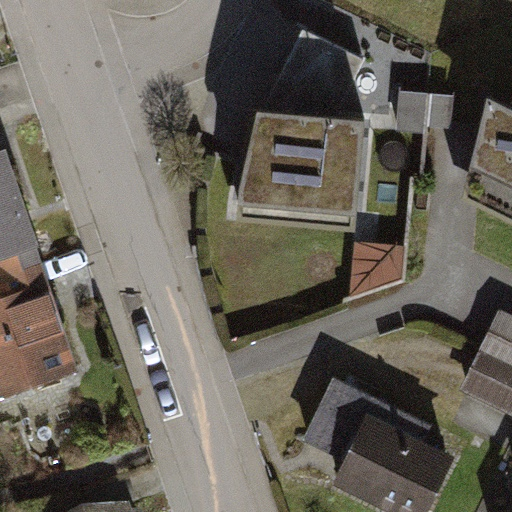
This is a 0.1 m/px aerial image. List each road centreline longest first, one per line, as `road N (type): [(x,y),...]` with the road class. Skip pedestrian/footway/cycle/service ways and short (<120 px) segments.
road 1 (residential): [(78,75),(224,511)]
road 2 (residential): [(78,75),(208,35),(225,0)]
